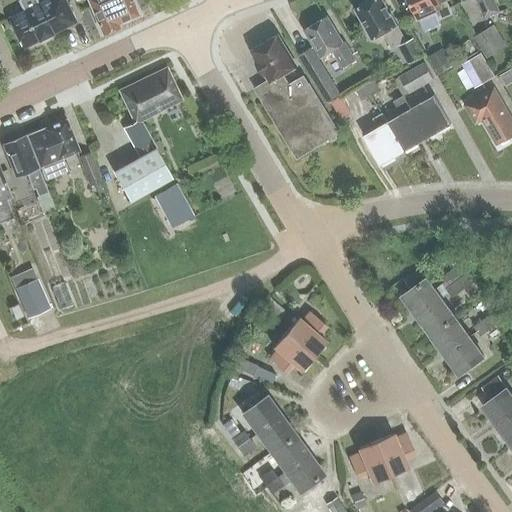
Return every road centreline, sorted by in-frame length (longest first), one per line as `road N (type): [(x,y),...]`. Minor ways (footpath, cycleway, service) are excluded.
road 1 (residential): [(307,236),(182,25)]
road 2 (residential): [(307,236),(399,207),(511,199)]
road 3 (residential): [(407,388),(350,420),(329,425),(315,416),(320,384),(371,334)]
road 4 (tertiary): [(0,107),(182,25)]
road 5 (residential): [(500,511),(407,388)]
